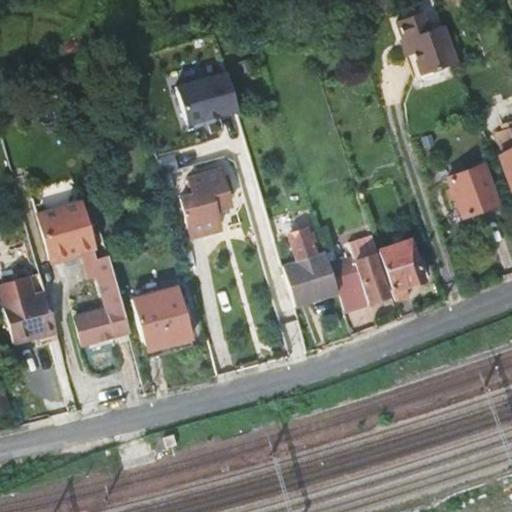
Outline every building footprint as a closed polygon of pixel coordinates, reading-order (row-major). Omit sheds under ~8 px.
[(407,38),(419,72),(456,59),(443,21),(426,27),(420,10),(395,19),(402,39),(407,38)] [(187,126),(238,111),(227,73),(175,87),(187,126)] [(504,155),(497,158),(510,194),(511,193),(511,123),(495,129),(504,155)] [(485,166),(450,178),(463,216),(499,204),(485,166)] [(212,210),(227,206),(218,169),(185,178),(190,195),(177,199),(188,237),(205,233),(217,229),(212,210)] [(73,317),(80,344),(128,330),(120,303),(107,255),(95,259),(78,202),(35,215),(48,260),(81,251),(88,277),(96,275),(105,308),(73,317)] [(298,275),(311,316),(343,306),(331,271),(329,265),(322,267),(313,242),(301,246),(296,231),(286,234),(291,249),(293,249),(301,274),(298,275)] [(331,271),(343,306),(345,312),(393,296),(379,255),(373,235),(348,243),(355,263),(331,271)] [(379,255),(393,296),(394,301),(408,296),(405,288),(423,282),(411,244),(379,255)] [(286,278),(298,320),(311,316),(298,275),(286,278)] [(175,284),(130,296),(143,342),(161,337),(163,343),(190,335),(175,284)] [(0,304),(11,343),(55,330),(47,303),(43,292),(0,304)]
